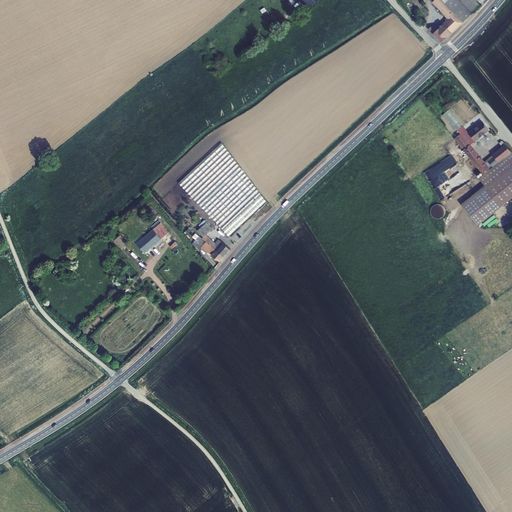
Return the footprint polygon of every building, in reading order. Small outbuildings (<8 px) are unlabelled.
[(300,0),(307,9),(320,0),(300,0)] [(441,43),(463,23),(441,0),(431,0),(449,19),(436,31),(432,26),(429,29),(441,43)] [(441,0),(463,23),(480,6),(476,1),(476,0),(441,0)] [(442,116),(455,131),(457,129),(463,125),(464,124),(451,108),(442,116)] [(486,133),(490,130),(487,126),(485,123),(482,120),(479,123),(478,122),(472,127),(472,128),(468,132),(475,141),(476,141),(480,137),(485,132),(486,133)] [(470,144),(471,144),(475,141),(468,132),(463,125),(457,129),(460,134),(461,133),(470,144)] [(454,138),(483,174),(490,168),(484,161),(471,144),(470,144),(461,133),(460,134),(454,138)] [(267,201),(222,143),(179,183),(229,236),(267,201)] [(511,151),(505,143),(502,146),(492,154),(493,154),(499,162),(511,152),(511,151)] [(511,197),(511,152),(499,162),(483,174),(479,178),(484,185),(461,203),(478,225),(511,197)] [(490,168),(499,162),(493,154),(484,161),(490,168)] [(429,180),(447,171),(443,162),(425,171),(429,180)] [(433,206),(431,208),(431,210),(431,213),(432,215),(433,217),(435,218),(438,219),(440,218),(442,217),(444,216),(445,214),(446,211),(445,209),(444,207),(442,205),(440,204),(437,204),(435,204),(433,206)] [(213,228),(206,222),(201,227),(197,231),(203,237),(206,234),(213,228)] [(162,238),(169,232),(161,223),(136,243),(145,253),(162,239),(162,238)] [(203,237),(202,238),(224,257),(231,249),(218,239),(215,243),(206,234),(203,237)] [(122,249),(127,244),(120,235),(115,240),(122,249)] [(220,261),(224,257),(202,238),(199,236),(196,240),(193,243),(198,250),(202,247),(220,261)] [(137,260),(141,256),(132,249),(129,252),(137,260)]
